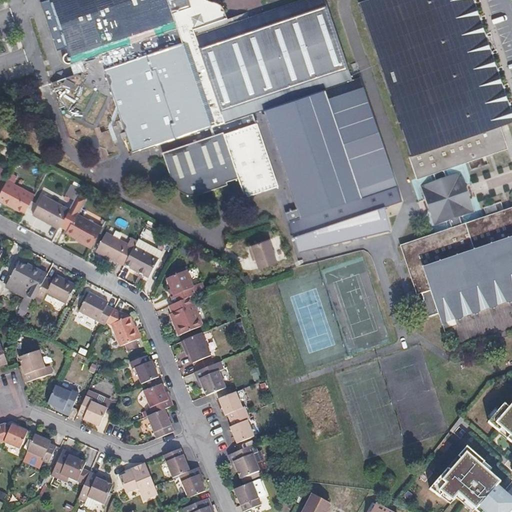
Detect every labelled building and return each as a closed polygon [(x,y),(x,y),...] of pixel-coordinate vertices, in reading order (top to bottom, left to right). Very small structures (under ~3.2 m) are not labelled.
[(58,77),(50,80),(66,131),(92,144),(97,143),(91,124),(102,121),(103,125),(116,121),(114,117),(120,116),(131,150),(211,123),(213,132),(166,147),(176,177),(178,182),(179,183),(181,185),(184,188),(187,190),(191,192),(194,192),(198,192),(231,181),(230,177),(241,173),(248,194),(281,183),(261,118),(260,119),(256,108),(267,105),(300,204),(288,208),(301,248),(322,242),(321,239),(334,234),(335,237),(391,219),(384,196),(401,190),(362,73),(355,76),(344,44),(341,37),(328,0),(299,0),(290,3),(284,5),(269,10),(262,13),(259,7),(228,19),(226,13),(225,10),(223,7),(222,5),(220,4),(218,3),(216,2),(213,2),(210,3),(207,0),(52,0),(69,49),(72,59),(87,54),(89,59),(82,71),(79,70),(67,74),(63,80),(58,77)] [(504,148),(501,140),(497,127),(511,121),(511,119),(472,0),(360,0),(381,63),(384,71),(412,155),(406,157),(414,179),(432,172),(439,170),(504,149),(504,148)] [(439,170),(432,172),(435,181),(418,186),(432,226),(449,220),(451,228),(458,226),(455,218),(471,213),(464,192),(457,173),(442,178),(439,170)] [(33,194),(5,180),(0,188),(0,197),(9,202),(8,205),(23,213),(33,194)] [(68,209),(41,194),(31,213),(58,228),(59,226),(68,209)] [(0,197),(0,201),(8,205),(9,202),(0,197)] [(70,205),(68,209),(59,226),(66,230),(64,233),(90,246),(102,225),(76,211),(77,209),(70,205)] [(511,207),(458,226),(451,228),(400,245),(416,293),(419,292),(422,300),(418,301),(424,317),(436,313),(439,324),(511,300),(511,207)] [(128,243),(106,231),(96,250),(124,265),(131,251),(125,248),(128,243)] [(162,250),(139,237),(135,245),(158,257),(162,250)] [(257,269),(277,264),(270,240),(251,245),(255,261),(257,269)] [(190,246),(183,242),(178,251),(185,254),(190,246)] [(135,245),(131,251),(124,265),(130,268),(131,266),(148,276),(158,257),(135,245)] [(19,260),(10,277),(22,283),(19,290),(28,295),(22,305),(29,308),(36,294),(46,275),(39,272),(41,269),(34,265),(33,267),(27,264),(19,260)] [(173,275),(165,279),(169,289),(172,295),(169,296),(172,303),(189,296),(192,295),(203,290),(200,282),(191,286),(185,271),(182,271),(173,275)] [(53,279),(46,275),(36,294),(43,298),(46,291),(66,302),(75,284),(56,273),(53,279)] [(22,283),(10,277),(7,283),(19,290),(22,283)] [(108,301),(89,290),(79,309),(106,323),(106,322),(113,310),(114,308),(106,304),(108,301)] [(170,312),(168,313),(171,321),(173,320),(179,335),(199,327),(190,304),(192,303),(189,296),(172,303),(167,305),(170,312)] [(113,310),(106,322),(112,326),(121,347),(139,340),(134,329),(129,316),(127,317),(113,310)] [(173,320),(171,321),(177,336),(179,335),(173,320)] [(201,332),(183,340),(189,354),(192,362),(210,354),(201,332)] [(183,340),(180,341),(186,355),(189,354),(183,340)] [(21,364),(21,366),(25,375),(22,376),(25,384),(53,375),(50,367),(45,368),(39,352),(19,359),(21,364)] [(132,368),(134,367),(141,384),(158,377),(152,360),(149,361),(147,355),(130,362),(132,368)] [(206,367),(199,378),(203,387),(206,395),(213,393),(226,388),(219,370),(223,369),(220,361),(206,367)] [(206,367),(194,372),(196,378),(199,377),(199,378),(206,367)] [(161,383),(143,391),(152,414),(163,409),(170,406),(165,392),(161,383)] [(71,392),(55,385),(47,403),(63,410),(64,408),(70,411),(78,393),(72,390),(71,392)] [(235,392),(218,399),(224,415),(227,414),(229,420),(247,414),(244,407),(242,408),(236,392),(235,392)] [(94,394),(92,399),(91,401),(107,408),(110,402),(109,400),(94,394)] [(92,399),(85,396),(77,414),(84,417),(83,419),(99,426),(107,408),(91,401),(92,399)] [(511,465),(510,468),(511,469),(511,401),(491,425),(511,442),(511,465)] [(152,414),(146,416),(156,439),(173,432),(163,409),(152,414)] [(247,414),(229,420),(231,426),(228,427),(235,444),(253,437),(246,420),(249,419),(247,414)] [(0,424),(0,441),(0,442),(4,441),(19,448),(28,430),(11,422),(10,425),(5,422),(0,424)] [(51,440),(34,433),(27,450),(42,458),(41,460),(42,460),(48,463),(56,445),(50,443),(51,440)] [(236,452),(228,455),(259,470),(260,470),(254,453),(258,452),(256,444),(236,452)] [(81,457),(63,448),(51,475),(60,479),(63,472),(85,482),(89,471),(92,465),(80,459),(81,457)] [(180,448),(163,455),(172,478),(178,475),(189,471),(180,448)] [(500,480),(463,449),(429,489),(448,505),(454,497),(471,511),(507,511),(511,507),(511,499),(495,485),(500,480)] [(27,450),(23,460),(37,466),(40,465),(42,460),(41,460),(42,458),(27,450)] [(231,463),(233,462),(237,470),(240,478),(259,470),(228,455),(227,455),(231,463)] [(126,473),(119,476),(125,492),(126,493),(138,488),(140,494),(143,493),(146,499),(158,494),(154,485),(144,463),(129,469),(130,472),(126,473)] [(189,471),(178,475),(188,498),(195,495),(205,491),(201,482),(196,468),(192,470),(189,471)] [(89,471),(85,482),(78,497),(86,501),(88,496),(104,503),(109,492),(112,485),(104,481),(96,477),(97,475),(89,471)] [(252,481),(234,488),(243,511),(262,503),(252,481)] [(322,511),(330,497),(312,487),(297,511),(322,511)] [(198,502),(182,509),(183,511),(211,511),(209,506),(211,505),(208,498),(198,502)] [(398,511),(378,503),(374,511),(398,511)]
